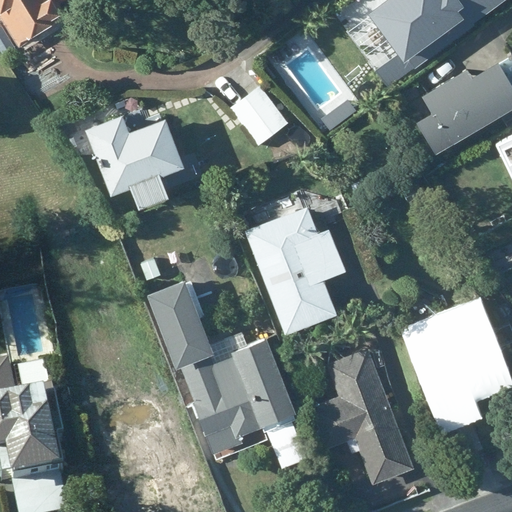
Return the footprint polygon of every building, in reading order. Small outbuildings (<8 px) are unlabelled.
[(0,0),(0,9),(20,45),(67,19),(56,0),(0,0)] [(379,0),(367,9),(402,57),(379,73),(389,86),(508,0),(379,0)] [(367,109),(305,26),(265,56),(327,139),(367,109)] [(415,119),(434,153),(511,107),(511,83),(498,59),(471,75),(466,67),(421,93),(431,111),(415,119)] [(290,123),(261,86),(231,109),(261,146),(290,123)] [(123,114),(88,127),(113,194),(132,187),(141,209),(174,197),(165,173),(188,165),(169,113),(129,128),(123,114)] [(312,200),(246,227),(288,328),(330,311),(317,278),(348,265),(333,228),(325,231),(312,200)] [(153,255),(136,262),(146,285),(163,278),(153,255)] [(185,280),(154,291),(213,453),(300,421),(266,328),(210,348),(185,280)] [(507,378),(480,312),(441,328),(437,317),(406,329),(414,350),(416,349),(445,421),(473,410),(467,394),(507,378)] [(118,363),(112,336),(85,342),(91,369),(118,363)] [(360,450),(372,483),(415,467),(369,346),(324,363),(336,395),(316,402),(333,446),(346,441),(351,453),(360,450)] [(10,359),(0,361),(0,466),(5,466),(14,511),(65,511),(42,397),(19,402),(10,359)] [(173,448),(118,461),(124,484),(96,490),(101,511),(209,511),(200,469),(179,474),(173,448)]
